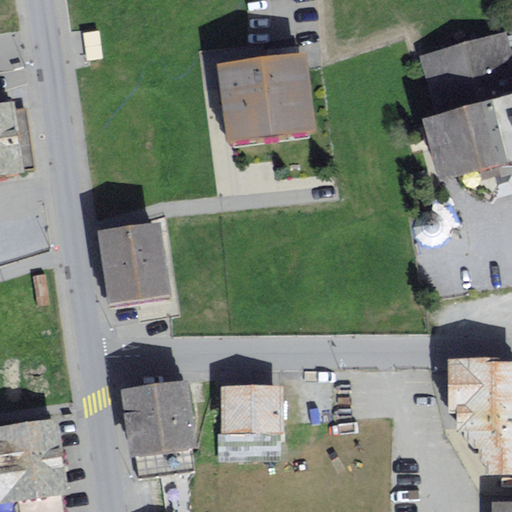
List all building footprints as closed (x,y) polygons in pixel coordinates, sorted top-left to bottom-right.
[(99,35),(83,37),(86,65),(102,63),(99,35)] [(511,63),(505,38),(416,63),(434,127),(505,107),(511,105),(511,63)] [(215,77),(224,151),(233,150),(308,141),(301,81),(299,67),(215,77)] [(434,127),(419,131),(436,192),(460,185),(468,199),(491,205),(511,200),(511,132),(505,107),(434,127)] [(9,110),(0,110),(0,182),(16,181),(9,110)] [(448,242),(451,233),(459,229),(452,213),(441,216),(432,214),(422,216),(416,223),(413,233),(416,242),(423,249),(432,251),(442,249),(448,242)] [(155,229),(94,238),(105,308),(165,299),(155,229)] [(511,370),(490,370),(489,366),(442,367),(443,423),(454,423),(454,458),(483,458),(483,488),(511,488),(511,370)] [(183,389),(120,396),(128,461),(134,461),(191,454),(183,389)] [(280,392),(219,392),(219,436),(215,436),(216,467),(281,466),(280,392)] [(53,428),(0,434),(0,511),(14,511),(13,507),(62,500),(53,428)] [(191,454),(134,461),(137,485),(195,478),(191,454)] [(63,511),(62,500),(13,507),(14,511),(63,511)]
